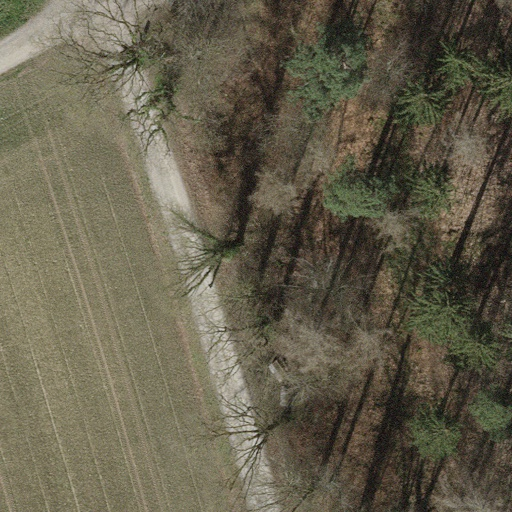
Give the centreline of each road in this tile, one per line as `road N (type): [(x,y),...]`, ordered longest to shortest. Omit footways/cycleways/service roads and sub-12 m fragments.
road 1 (track): [(259,511),(118,0)]
road 2 (track): [(117,0),(0,60)]
